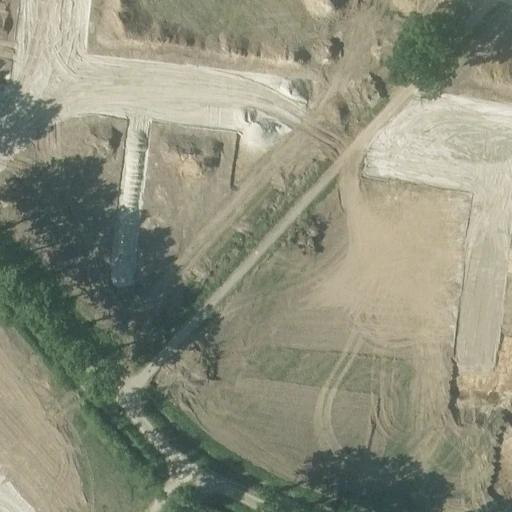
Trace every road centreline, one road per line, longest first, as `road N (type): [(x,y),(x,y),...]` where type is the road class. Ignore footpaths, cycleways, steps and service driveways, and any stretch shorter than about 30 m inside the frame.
road 1 (residential): [(266,104),(237,370),(482,396)]
road 2 (unclassified): [(270,511),(185,466),(152,437),(0,266)]
road 3 (residential): [(121,253),(134,89)]
road 4 (residential): [(266,104),(134,89)]
road 5 (residential): [(499,129),(491,253)]
